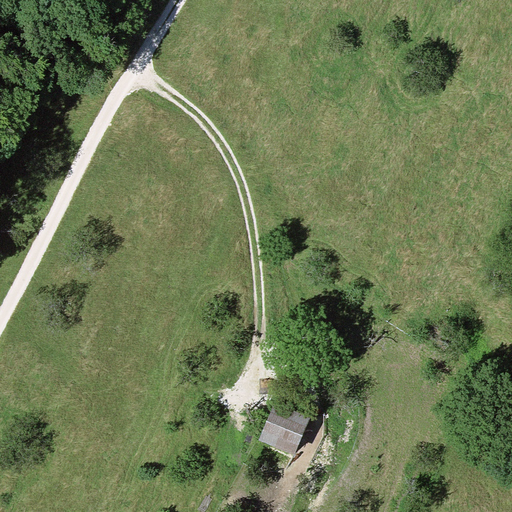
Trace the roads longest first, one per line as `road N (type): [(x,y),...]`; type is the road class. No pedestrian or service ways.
road 1 (track): [(138,72),(221,144),(249,200),(264,304),(258,355),(231,429)]
road 2 (track): [(181,0),(96,134),(0,331)]
